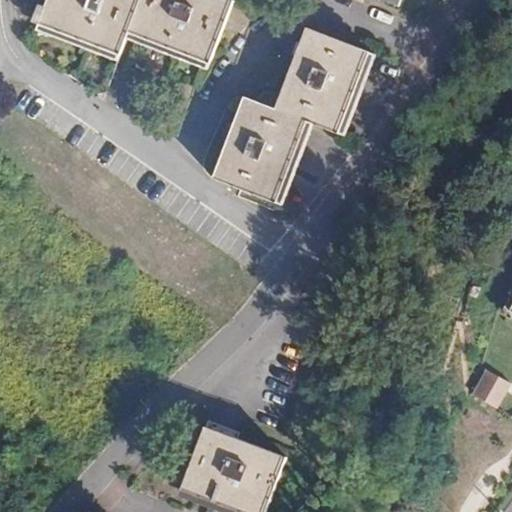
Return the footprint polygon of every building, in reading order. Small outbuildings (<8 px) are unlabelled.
[(134,40),(148,0),(53,0),(43,29),(126,60),(134,40)] [(148,0),(134,40),(217,70),(240,7),(222,0),(148,0)] [(283,118),(313,129),(347,141),(377,61),(313,37),(308,50),(283,118)] [(313,129),(283,118),(250,106),(244,121),(220,186),(283,209),(313,129)] [(511,381),(487,369),(473,395),(499,409),(511,384),(511,381)] [(265,511),(285,461),(208,432),(184,496),(201,502),(227,511),(265,511)]
